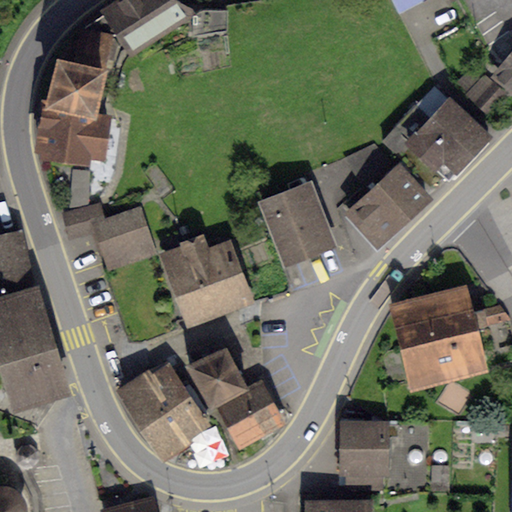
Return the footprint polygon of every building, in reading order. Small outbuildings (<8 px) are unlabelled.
[(125,0),(110,11),(134,47),(187,12),(167,0),(125,0)] [(511,52),(491,77),(511,94),(511,52)] [(90,119),(100,78),(51,66),(41,107),(90,119)] [(457,176),(494,137),(449,94),(403,143),(435,172),(444,163),(457,176)] [(106,165),(112,127),(64,119),(58,157),(106,165)] [(344,214),(378,250),(434,199),(400,162),(344,214)] [(335,251),(311,187),(261,205),(285,269),(320,256),(335,251)] [(98,228),(111,267),(153,253),(139,210),(103,222),(96,224),(98,228)] [(165,250),(190,321),(249,300),(228,244),(207,251),(202,237),(165,250)] [(0,386),(7,410),(61,395),(18,241),(0,245),(0,386)] [(412,379),(485,363),(475,320),(470,296),(399,310),(412,379)] [(189,364),(211,405),(247,387),(225,349),(189,364)] [(185,436),(206,423),(170,366),(149,379),(147,376),(145,373),(120,389),(164,457),(188,441),(185,436)] [(219,405),(240,443),(259,433),(281,421),(260,383),(219,405)] [(387,429),(341,427),(339,477),(385,479),(387,429)] [(156,511),(153,498),(104,509),(105,511),(156,511)] [(0,511),(21,511),(20,506),(10,500),(0,500),(0,511)]
